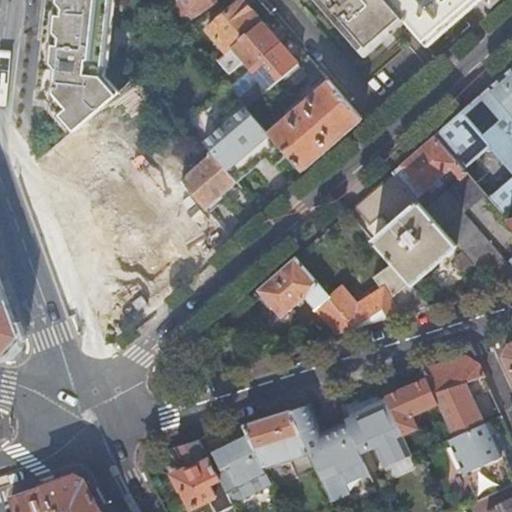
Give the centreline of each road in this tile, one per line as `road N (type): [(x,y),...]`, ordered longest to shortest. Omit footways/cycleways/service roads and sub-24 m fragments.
road 1 (residential): [(390,136),(140,354),(84,415)]
road 2 (residential): [(84,415),(164,419),(472,325)]
road 3 (secondary): [(0,186),(84,415)]
road 4 (residential): [(390,136),(275,0)]
road 5 (residential): [(511,30),(390,136)]
